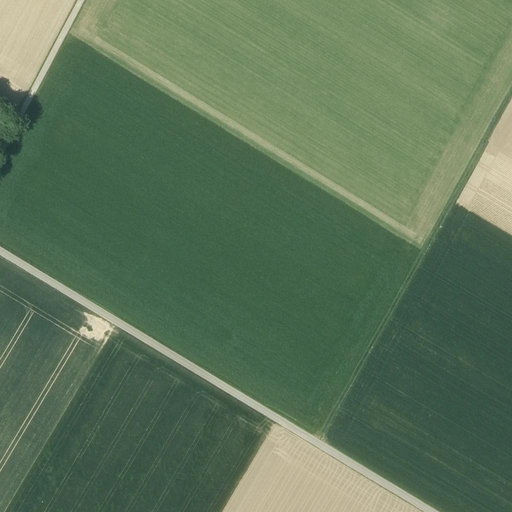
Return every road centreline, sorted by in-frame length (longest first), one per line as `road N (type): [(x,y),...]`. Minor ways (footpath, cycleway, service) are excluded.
road 1 (track): [(0,254),(427,511)]
road 2 (track): [(321,447),(511,100)]
road 3 (track): [(0,155),(82,0)]
